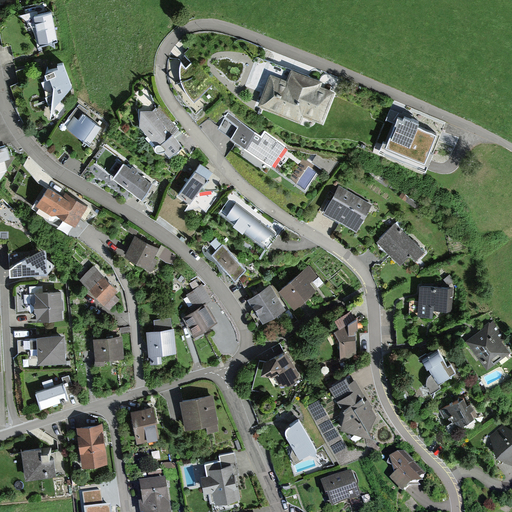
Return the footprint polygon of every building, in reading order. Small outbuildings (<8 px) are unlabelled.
[(37,12),(21,15),(26,21),(30,26),(34,34),(37,46),(50,44),(54,47),(53,43),(57,43),(51,13),(38,16),(37,12)] [(187,50),(180,41),(174,47),(169,56),(168,63),(168,69),(169,79),(171,86),(174,93),(182,104),(192,116),(206,105),(199,95),(210,88),(190,64),(181,55),(187,50)] [(73,87),(63,64),(44,71),(52,94),(46,97),(51,110),(50,121),(56,106),(73,87)] [(322,123),(334,91),(321,86),(323,82),(290,69),(285,81),(270,75),(258,107),(299,123),(302,116),(322,123)] [(154,104),(134,122),(164,155),(184,137),(154,104)] [(101,128),(80,111),(64,130),(85,147),(101,128)] [(270,166),(285,146),(265,131),(262,137),(228,112),(218,130),(270,166)] [(398,117),(388,142),(385,140),(383,146),(429,164),(434,153),(431,152),(438,134),(417,126),(419,122),(408,117),(405,116),(404,119),(398,117)] [(0,146),(0,144),(0,181),(8,171),(5,162),(12,159),(8,145),(0,146)] [(124,163),(113,180),(142,200),(153,183),(124,163)] [(200,163),(177,193),(189,202),(212,172),(200,163)] [(42,183),(30,203),(71,227),(83,207),(42,183)] [(324,214),(356,232),(372,205),(340,187),(324,214)] [(275,233),(228,198),(217,213),(264,247),(275,233)] [(395,223),(377,242),(402,266),(410,257),(416,262),(426,252),(395,223)] [(215,236),(201,249),(231,280),(244,268),(215,236)] [(160,250),(135,237),(124,258),(153,272),(160,260),(156,258),(160,250)] [(10,278),(46,275),(56,267),(50,260),(47,260),(46,249),(9,270),(10,278)] [(310,265),(280,291),(296,310),(318,291),(312,284),(320,277),(310,265)] [(117,291),(94,266),(80,279),(109,309),(119,300),(114,294),(117,291)] [(196,309),(183,317),(195,337),(218,323),(207,305),(214,301),(203,284),(187,295),(196,309)] [(269,286),(248,301),(264,324),(285,309),(269,286)] [(419,300),(409,300),(408,314),(432,315),(433,312),(452,313),(453,288),(420,287),(419,300)] [(62,292),(35,292),(35,295),(30,296),(30,303),(34,307),(34,313),(36,313),(36,322),(62,322),(62,292)] [(334,333),(340,344),(341,362),(357,353),(358,320),(354,321),(351,312),(335,322),(339,330),(334,333)] [(155,332),(145,333),(148,357),(150,357),(151,365),(162,364),(161,356),(176,354),(173,330),(172,330),(171,318),(153,320),(155,332)] [(490,320),(464,340),(486,368),(508,351),(500,342),(505,338),(490,320)] [(121,336),(94,340),(97,366),(104,365),(103,361),(124,358),(121,336)] [(64,338),(37,338),(36,340),(24,340),(24,350),(30,349),(30,356),(38,356),(38,365),(65,364),(64,338)] [(426,388),(431,395),(442,390),(440,387),(445,384),(444,382),(447,380),(452,378),(451,376),(455,374),(451,365),(447,367),(439,351),(426,358),(425,355),(419,358),(424,368),(428,367),(432,376),(428,378),(427,380),(426,384),(426,388)] [(296,375),(283,353),(270,359),(267,358),(260,362),(256,372),(270,376),(276,387),(296,375)] [(62,378),(64,384),(67,395),(75,393),(69,375),(62,378)] [(54,379),(44,381),(46,389),(56,386),(54,379)] [(377,453),(380,448),(376,445),(369,432),(377,417),(372,408),(372,406),(368,400),(364,402),(362,400),(366,398),(356,381),(349,384),(346,379),(329,389),(344,416),(339,431),(365,439),(368,447),(377,453)] [(64,384),(35,394),(41,410),(69,401),(67,395),(64,384)] [(459,398),(438,411),(446,423),(443,425),(447,432),(461,423),(465,430),(474,424),(466,411),(470,408),(467,402),(464,404),(459,398)] [(181,405),(185,432),(212,428),(208,401),(181,405)] [(137,444),(159,439),(153,408),(130,413),(137,444)] [(315,449),(299,420),(290,426),(289,425),(287,427),(285,429),(285,432),(285,434),(286,435),(285,436),(292,447),(290,453),(294,461),(309,453),(315,455),(315,449)] [(511,428),(506,423),(491,435),(496,458),(511,467),(511,428)] [(103,425),(77,428),(82,468),(108,464),(103,425)] [(39,449),(22,450),(25,477),(53,475),(52,458),(40,459),(39,449)] [(397,450),(390,455),(387,461),(392,464),(395,472),(390,476),(402,489),(408,484),(421,484),(418,482),(420,479),(423,479),(421,477),(426,473),(405,450),(397,450)] [(221,462),(205,465),(207,477),(201,478),(205,494),(210,493),(211,502),(216,501),(217,505),(241,500),(236,475),(238,475),(234,453),(220,456),(221,462)] [(351,471),(316,483),(326,510),(361,498),(351,471)] [(171,511),(165,477),(139,481),(144,511),(171,511)] [(101,490),(83,493),(85,511),(111,511),(110,504),(103,505),(101,490)]
